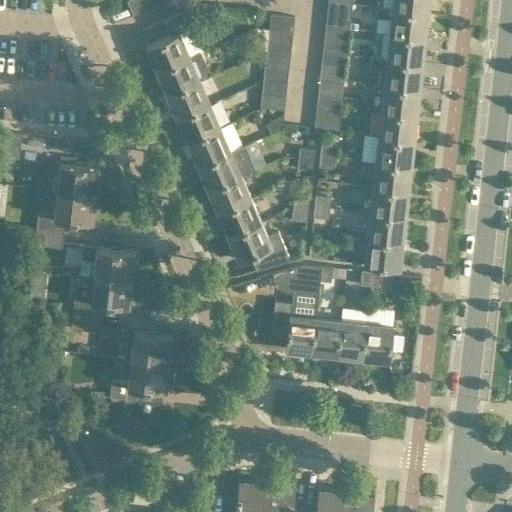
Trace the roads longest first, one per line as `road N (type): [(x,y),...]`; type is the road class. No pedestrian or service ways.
road 1 (residential): [(253,437),(244,399),(88,44),(78,0)]
road 2 (tertiary): [(460,462),(511,0)]
road 3 (residential): [(460,462),(253,437)]
road 4 (residential): [(70,511),(213,446),(253,437)]
